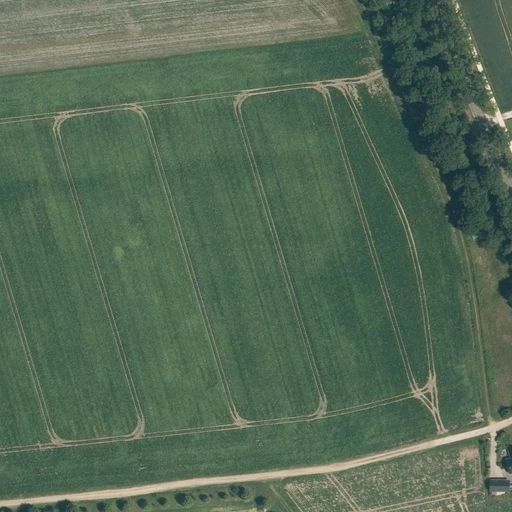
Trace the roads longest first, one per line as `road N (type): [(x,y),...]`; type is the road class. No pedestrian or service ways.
road 1 (track): [(356,0),(458,225),(489,429)]
road 2 (track): [(0,503),(262,476)]
road 3 (track): [(262,476),(489,429)]
road 4 (tertiary): [(511,195),(434,0)]
